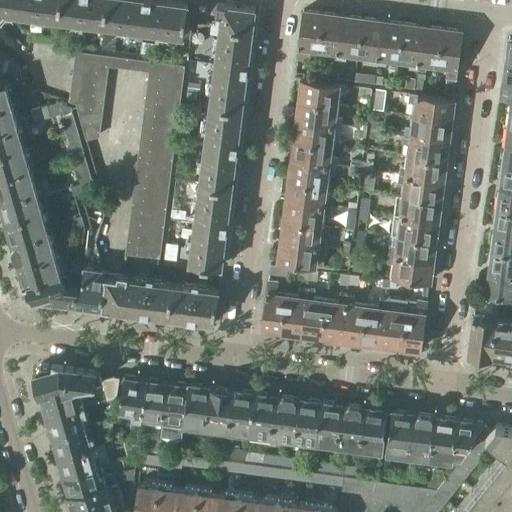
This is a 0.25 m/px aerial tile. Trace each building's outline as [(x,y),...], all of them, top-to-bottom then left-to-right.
[(0,0),(0,16),(5,12),(13,13),(14,0),(0,0)] [(14,0),(13,13),(34,16),(33,20),(36,20),(36,16),(59,19),(61,0),(14,0)] [(61,0),(59,19),(81,22),(81,26),(83,26),(84,22),(104,25),(107,0),(61,0)] [(107,0),(104,25),(127,28),(127,32),(129,32),(130,28),(143,29),(147,0),(107,0)] [(147,0),(143,29),(157,31),(157,35),(159,36),(160,32),(184,35),(188,3),(168,0),(147,0)] [(222,13),(221,23),(253,27),(255,7),(218,2),(217,12),(222,13)] [(308,46),(318,47),(322,12),(303,10),(297,56),(307,57),(308,46)] [(329,57),(337,58),(342,15),(322,12),(318,47),(330,49),(329,57)] [(346,51),(358,52),(362,17),(342,15),(337,58),(345,59),(346,51)] [(369,62),(376,63),(382,20),(362,17),(358,52),(370,54),(369,62)] [(386,56),(398,58),(402,22),(382,20),(376,63),(385,64),(386,56)] [(409,67),(417,68),(422,25),(402,22),(398,58),(410,59),(409,67)] [(217,49),(216,62),(247,67),(248,64),(248,62),(253,27),(221,23),(218,47),(213,46),(213,49),(217,49)] [(426,61),(437,63),(442,28),(422,25),(417,68),(425,69),(426,61)] [(448,64),(445,92),(454,93),(462,30),(442,28),(437,63),(448,64)] [(133,40),(132,52),(140,53),(141,41),(133,40)] [(74,72),(107,76),(108,65),(150,70),(183,74),(184,66),(76,52),(74,72)] [(213,79),(210,102),(242,107),(247,72),(247,71),(247,67),(216,62),(214,76),(209,76),(209,79),(213,79)] [(297,65),(296,65),(295,71),(296,72),(297,73),(304,74),(304,73),(305,66),(297,65)] [(327,77),(335,78),(336,70),(328,69),(327,77)] [(150,70),(148,82),(181,86),(183,74),(150,70)] [(336,70),(335,78),(342,79),(343,71),(336,70)] [(74,72),(72,84),(105,88),(107,76),(74,72)] [(355,72),(354,80),(354,82),(373,84),(374,74),(355,72)] [(404,88),(414,89),(415,78),(406,77),(404,87),(404,88)] [(415,78),(414,89),(422,90),(422,89),(423,79),(415,78)] [(302,79),(300,99),(335,104),(337,92),(345,93),(346,84),(302,79)] [(511,95),(511,100),(511,102),(511,80),(504,79),(502,94),(511,95)] [(0,119),(15,114),(6,82),(0,83),(0,119)] [(148,82),(147,94),(180,98),(181,86),(148,82)] [(72,84),(70,96),(103,101),(105,88),(72,84)] [(359,94),(370,96),(371,87),(360,86),(359,94)] [(376,88),(373,109),(383,110),(386,89),(376,88)] [(416,102),(415,114),(450,118),(453,98),(409,92),(409,101),(416,102)] [(147,94),(145,106),(178,111),(180,98),(147,94)] [(78,104),(80,110),(102,113),(103,101),(70,96),(70,101),(78,104)] [(300,99),(297,119),(341,125),(342,117),(334,116),(335,104),(300,99)] [(205,140),(237,145),(238,143),(238,142),(242,107),(210,102),(208,116),(204,116),(202,128),(200,128),(199,133),(206,134),(205,140)] [(71,110),(71,109),(70,106),(57,103),(35,109),(38,120),(50,116),(71,110)] [(145,106),(144,119),(176,123),(178,111),(145,106)] [(80,110),(83,123),(100,125),(102,113),(80,110)] [(0,153),(24,146),(15,114),(0,119),(0,153)] [(94,189),(72,114),(62,116),(81,184),(71,187),(74,195),(75,195),(94,189)] [(405,125),(404,133),(448,139),(450,118),(415,114),(413,126),(405,125)] [(144,119),(142,130),(175,135),(176,123),(144,119)] [(297,119),(294,140),(330,144),(332,132),(340,133),(341,125),(297,119)] [(356,119),(355,127),(366,129),(367,121),(356,119)] [(370,129),(383,131),(383,127),(384,123),(371,121),(370,129)] [(100,125),(83,123),(88,138),(100,135),(99,133),(100,125)] [(366,129),(355,127),(353,135),(365,136),(366,129)] [(383,131),(370,129),(369,137),(382,138),(383,131)] [(142,130),(140,143),(173,147),(175,135),(142,130)] [(402,153),(410,154),(445,159),(448,139),(404,133),(402,153)] [(203,158),(200,181),(232,186),(236,152),(237,152),(237,150),(237,145),(205,140),(203,156),(199,155),(198,158),(203,158)] [(294,140),(292,159),(335,165),(336,157),(328,156),(330,144),(294,140)] [(140,143),(139,155),(172,159),(173,147),(140,143)] [(503,151),(501,165),(511,165),(511,144),(506,144),(505,151),(503,151)] [(0,201),(5,221),(43,210),(24,146),(0,153),(0,201)] [(367,153),(366,162),(365,169),(371,170),(374,154),(367,153)] [(400,165),(399,173),(443,179),(445,159),(410,154),(408,166),(400,165)] [(139,155),(137,167),(170,171),(172,159),(139,155)] [(292,159),(289,179),(325,184),(326,172),(334,173),(335,165),(292,159)] [(351,160),(350,167),(365,169),(366,162),(351,160)] [(502,179),(501,185),(511,186),(511,165),(501,165),(499,179),(502,179)] [(137,167),(135,179),(168,184),(170,171),(137,167)] [(349,174),(365,176),(365,169),(350,167),(349,174)] [(365,169),(365,176),(363,189),(372,190),(375,170),(371,170),(365,169)] [(406,183),(404,195),(440,199),(443,179),(399,173),(398,181),(406,183)] [(135,179),(134,191),(167,196),(168,184),(135,179)] [(289,179),(287,199),(330,205),(331,197),(323,196),(325,184),(289,179)] [(196,208),(194,222),(227,226),(227,222),(228,222),(228,221),(227,221),(232,186),(200,181),(197,205),(192,204),(192,207),(196,208)] [(497,193),(495,207),(511,208),(511,186),(501,185),(500,194),(497,193)] [(134,191),(132,203),(165,208),(167,196),(134,191)] [(397,194),(394,214),(437,219),(440,199),(404,195),(397,194)] [(90,199),(92,204),(92,206),(107,208),(104,195),(90,199)] [(370,198),(361,197),(360,211),(368,212),(370,198)] [(287,199),(284,219),(320,224),(321,212),(329,214),(330,205),(287,199)] [(349,200),(348,208),(356,209),(357,201),(349,200)] [(132,203),(131,216),(164,220),(165,208),(132,203)] [(496,221),(495,228),(511,230),(511,208),(495,207),(494,221),(496,221)] [(356,209),(348,208),(347,215),(346,228),(354,229),(355,216),(356,209)] [(17,261),(24,285),(61,273),(43,210),(5,221),(12,243),(11,245),(16,260),(17,261)] [(368,212),(360,211),(358,220),(367,221),(368,212)] [(393,222),(391,233),(435,238),(437,219),(394,214),(393,222)] [(84,228),(81,216),(71,219),(75,236),(84,233),(84,228)] [(131,216),(129,227),(162,232),(164,220),(131,216)] [(284,219),(281,239),(325,245),(326,237),(318,236),(320,224),(284,219)] [(189,261),(222,266),(226,231),(227,229),(226,229),(227,226),(194,222),(193,229),(183,227),(182,236),(188,237),(192,237),(189,261)] [(97,247),(91,227),(89,227),(86,248),(97,247)] [(129,227),(128,239),(160,244),(162,232),(129,227)] [(492,235),(490,248),(511,251),(511,230),(495,228),(494,236),(492,235)] [(355,249),(363,250),(365,230),(357,229),(355,249)] [(435,238),(391,233),(390,245),(389,253),(432,258),(435,238)] [(160,244),(128,239),(126,253),(159,257),(160,244)] [(325,245),(281,239),(279,260),(314,265),(316,252),(324,253),(325,245)] [(351,248),(343,247),(341,263),(349,264),(351,248)] [(490,263),(490,270),(511,272),(511,251),(490,248),(488,263),(490,263)] [(432,258),(389,253),(388,262),(395,263),(394,275),(429,280),(432,258)] [(70,270),(79,271),(80,260),(72,259),(70,270)] [(361,261),(353,260),(352,270),(360,271),(361,261)] [(270,264),(269,274),(288,276),(290,266),(270,264)] [(75,303),(104,307),(105,305),(104,305),(107,282),(106,279),(107,279),(106,274),(105,270),(104,270),(103,269),(84,267),(81,289),(77,289),(75,303)] [(299,278),(308,279),(309,269),(301,268),(299,278)] [(309,269),(308,279),(317,280),(318,270),(309,269)] [(511,272),(490,270),(489,278),(486,278),(485,289),(487,290),(487,292),(511,295),(511,272)] [(141,312),(145,312),(150,276),(147,276),(147,280),(128,277),(128,273),(118,272),(117,276),(106,274),(107,279),(106,279),(107,282),(104,305),(105,305),(104,307),(139,312),(141,312)] [(34,298),(75,303),(77,289),(65,288),(61,273),(24,285),(27,296),(32,296),(32,297),(34,297),(34,298)] [(348,285),(348,282),(349,274),(341,273),(340,284),(348,285)] [(356,275),(349,274),(348,282),(355,283),(356,275)] [(149,313),(168,315),(172,283),(153,281),(153,276),(150,276),(145,312),(148,313),(149,313)] [(381,287),(388,288),(389,280),(382,279),(381,287)] [(262,328),(282,330),(286,294),(276,293),(277,282),(268,280),(262,328)] [(389,280),(388,288),(395,289),(396,281),(389,280)] [(188,318),(190,318),(195,282),(193,281),(192,286),(172,283),(168,315),(187,318),(188,318)] [(195,282),(190,318),(195,319),(196,319),(214,321),(219,289),(198,286),(199,282),(195,282)] [(419,294),(428,295),(429,285),(420,284),(419,294)] [(282,330),(301,333),(307,289),(299,288),(298,296),(286,294),(282,330)] [(301,333),(321,335),(326,299),(314,298),(315,290),(307,289),(301,333)] [(321,335),(341,338),(347,294),(339,293),(338,301),(326,299),(321,335)] [(341,338),(362,340),(366,305),(354,303),(355,295),(347,294),(341,338)] [(476,294),(475,304),(483,305),(485,295),(476,294)] [(362,340),(381,343),(387,300),(379,298),(378,306),(366,305),(362,340)] [(381,343),(401,346),(406,310),(394,308),(395,301),(387,300),(381,343)] [(406,310),(401,346),(421,348),(427,301),(418,300),(416,311),(406,310)] [(468,354),(491,357),(496,320),(483,318),(484,316),(473,314),(468,354)] [(491,357),(511,360),(511,353),(511,321),(496,320),(491,357)] [(40,392),(42,397),(79,386),(95,381),(100,401),(107,399),(102,379),(99,371),(41,363),(35,371),(35,372),(33,373),(38,393),(40,392)] [(142,420),(142,417),(148,380),(136,378),(135,376),(123,374),(118,414),(132,416),(132,418),(142,420)] [(113,376),(102,379),(107,399),(117,396),(119,377),(113,376)] [(142,417),(162,419),(167,382),(159,381),(158,379),(150,378),(148,380),(142,417)] [(183,431),(184,421),(189,383),(188,382),(188,385),(186,385),(185,382),(177,381),(175,383),(167,382),(162,419),(170,420),(169,429),(183,431)] [(184,421),(216,425),(221,385),(216,384),(213,386),(189,383),(184,421)] [(216,425),(250,430),(255,391),(230,388),(228,385),(221,385),(216,425)] [(45,409),(48,416),(85,406),(79,386),(42,397),(42,398),(40,400),(43,409),(45,409)] [(250,430),(283,434),(288,393),(282,392),(279,395),(255,391),(250,430)] [(283,434),(316,438),(321,400),(297,397),(295,394),(288,393),(283,434)] [(104,404),(109,420),(114,418),(116,400),(104,404)] [(316,438),(349,443),(354,402),(348,401),(345,403),(321,400),(316,438)] [(354,402),(349,443),(383,447),(388,409),(363,405),(360,403),(354,402)] [(50,433),(53,434),(90,423),(85,406),(48,416),(49,422),(47,424),(50,433)] [(387,449),(419,453),(422,433),(424,433),(427,411),(419,410),(416,412),(392,409),(387,449)] [(419,453),(453,458),(458,418),(434,415),(431,412),(427,411),(424,433),(422,433),(419,453)] [(114,418),(109,420),(100,423),(103,434),(112,431),(114,418)] [(458,418),(453,458),(457,458),(484,425),(485,421),(458,418)] [(57,448),(58,454),(96,443),(90,423),(53,434),(53,436),(51,438),(54,447),(57,448)] [(506,453),(493,469),(511,483),(511,425),(496,423),(491,430),(485,437),(493,443),(503,451),(503,450),(506,453)] [(487,426),(469,449),(480,458),(493,443),(485,437),(491,430),(487,426)] [(149,450),(158,451),(160,441),(150,440),(149,450)] [(158,451),(158,455),(168,456),(170,442),(160,441),(158,451)] [(64,473),(101,462),(96,443),(58,454),(61,461),(59,463),(61,472),(64,473)] [(197,452),(245,459),(246,452),(198,446),(197,452)] [(181,447),(180,454),(190,455),(191,448),(181,447)] [(469,449),(452,470),(464,479),(480,458),(469,449)] [(245,459),(312,467),(313,461),(246,452),(245,459)] [(180,458),(168,456),(158,455),(142,453),(140,462),(181,468),(182,463),(342,484),(343,475),(190,455),(180,454),(180,458)] [(313,461),(312,467),(360,474),(361,467),(313,461)] [(68,487),(70,493),(107,483),(108,482),(114,480),(112,472),(104,474),(101,462),(64,473),(64,475),(63,477),(65,486),(68,487)] [(383,476),(416,481),(417,473),(384,469),(383,476)] [(511,511),(511,483),(493,469),(477,490),(504,511),(511,511)] [(452,470),(437,489),(435,490),(447,500),(464,479),(452,470)] [(381,511),(389,502),(401,511),(417,511),(419,511),(435,490),(437,489),(343,475),(342,484),(339,507),(338,511),(381,511)] [(107,483),(70,493),(67,493),(72,511),(129,511),(130,506),(130,505),(124,507),(116,480),(114,480),(108,482),(107,483)] [(155,511),(159,484),(137,481),(134,511),(133,511),(155,511)] [(174,511),(178,486),(159,484),(155,511),(174,511)] [(195,511),(199,489),(178,486),(174,511),(195,511)] [(215,511),(218,491),(199,489),(195,511),(215,511)] [(435,490),(419,511),(420,511),(437,511),(447,500),(435,490)] [(504,511),(477,490),(460,510),(462,511),(504,511)] [(236,511),(239,494),(218,491),(215,511),(236,511)] [(256,511),(258,496),(239,494),(236,511),(256,511)] [(277,511),(279,499),(258,496),(256,511),(277,511)] [(296,511),(298,502),(279,499),(277,511),(296,511)] [(317,511),(319,504),(298,502),(296,511),(317,511)]
